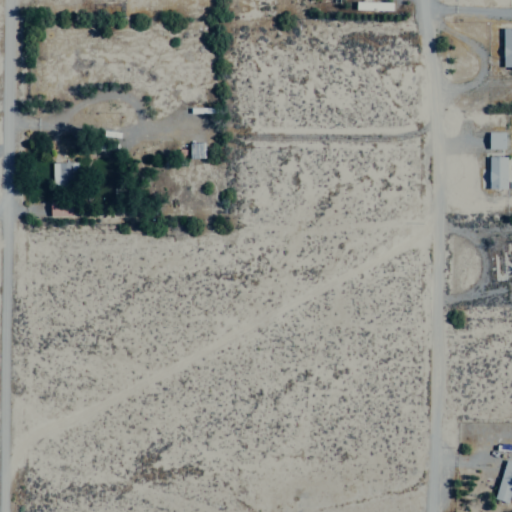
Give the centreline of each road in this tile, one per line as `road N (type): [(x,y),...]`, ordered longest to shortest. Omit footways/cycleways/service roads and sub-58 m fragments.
road 1 (residential): [(434,0),(431,511)]
road 2 (residential): [(8,0),(0,468)]
